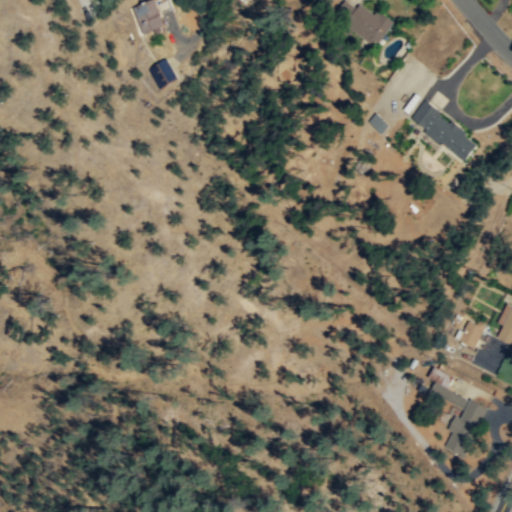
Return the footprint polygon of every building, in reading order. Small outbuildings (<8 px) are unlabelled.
[(147,0),(132,7),(145,36),(166,27),(159,10),(172,5),(169,0),(147,0)] [(377,47),(392,24),(359,2),(353,11),(352,11),(342,24),(377,47)] [(147,68),(159,87),(177,76),(166,56),(147,68)] [(409,119),(465,161),(480,141),(424,100),(409,119)] [(387,123),(374,112),(367,121),(381,131),(387,123)] [(511,302),(508,301),(494,337),(511,344),(511,302)] [(485,326),(468,317),(458,339),(475,347),(485,326)] [(469,362),(474,350),(455,342),(450,354),(469,362)] [(429,392),(464,408),(460,417),(457,416),(443,445),(464,456),(488,406),(447,387),(453,375),(434,366),(429,376),(435,379),(429,392)]
